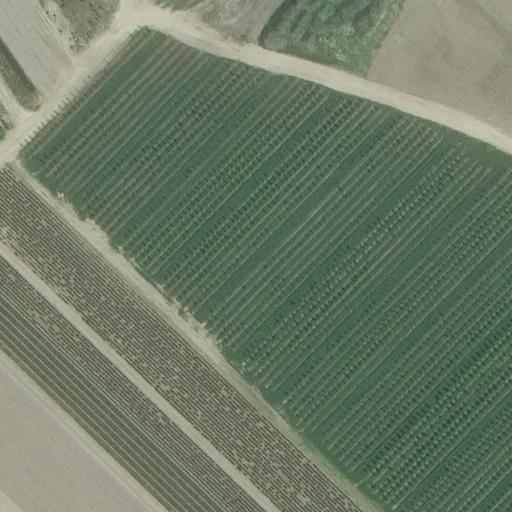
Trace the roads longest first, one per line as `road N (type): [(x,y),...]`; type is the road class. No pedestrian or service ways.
road 1 (track): [(511,147),(237,48),(135,0)]
road 2 (track): [(0,158),(81,79),(137,2)]
